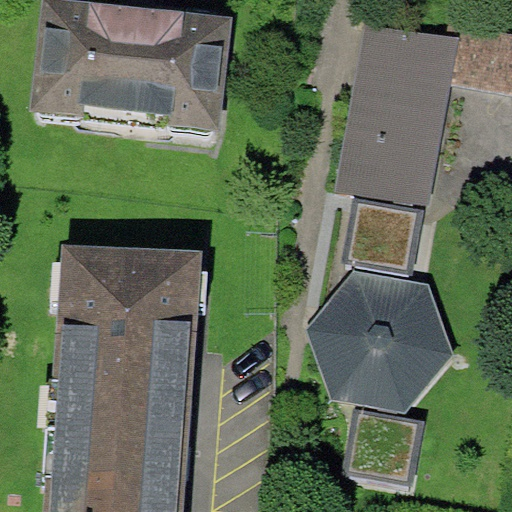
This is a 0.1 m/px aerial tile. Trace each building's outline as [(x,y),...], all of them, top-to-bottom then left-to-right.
[(220,14),(102,0),(26,0),(12,124),(204,147),(220,14)] [(453,38),(360,25),(336,195),(429,208),(447,83),(453,38)] [(453,38),(447,83),(511,91),(511,35),(455,27),(453,38)] [(179,511),(183,251),(52,261),(46,511),(179,511)] [(353,279),(298,335),(323,400),(407,420),(454,373),(428,293),(353,279)]
